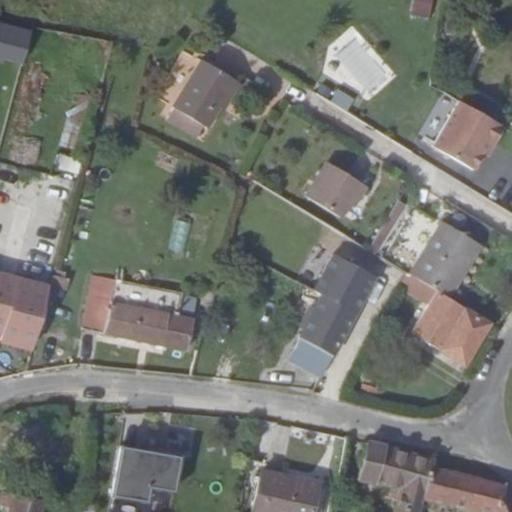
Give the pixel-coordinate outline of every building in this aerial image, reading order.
[(409,0),(407,15),(427,17),(428,0),(409,0)] [(317,71),(332,66),(327,50),(312,56),(317,71)] [(210,140),(240,86),(207,68),(176,122),(210,140)] [(68,92),(57,145),(74,149),(85,96),(68,92)] [(507,128),(462,100),(434,149),(475,173),(492,144),(496,147),(507,128)] [(74,174),(78,160),(57,155),(54,169),(74,174)] [(362,200),(369,188),(329,163),(309,199),(344,218),(356,198),(362,200)] [(480,244),(443,223),(415,274),(450,295),(480,244)] [(394,280),(402,267),(389,259),(381,274),(394,280)] [(407,288),(415,274),(402,267),(394,280),(407,288)] [(341,270),(289,364),(321,382),(373,287),(341,270)] [(416,334),(470,363),(494,320),(450,295),(415,274),(407,288),(433,303),(416,334)] [(66,286),(67,278),(62,277),(59,284),(57,283),(54,296),(71,299),(73,287),(66,286)] [(0,357),(32,365),(48,302),(0,291),(0,357)] [(69,335),(192,357),(199,322),(184,320),(185,311),(163,307),(161,315),(77,299),(69,335)] [(57,314),(59,305),(51,303),(49,313),(57,314)] [(264,461),(274,426),(261,422),(250,457),(264,461)] [(362,445),(355,484),(375,487),(383,449),(362,445)] [(375,487),(432,500),(439,469),(440,459),(383,449),(375,487)] [(127,511),(148,511),(156,465),(120,459),(112,509),(127,511)] [(465,511),(511,511),(511,482),(439,469),(432,500),(431,504),(465,511)] [(318,511),(322,490),(266,480),(259,511),(318,511)]
